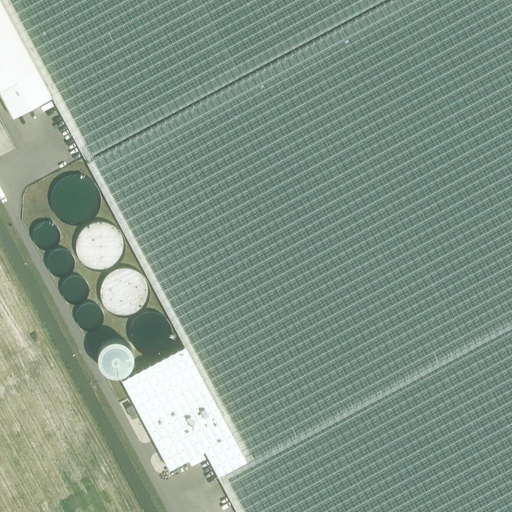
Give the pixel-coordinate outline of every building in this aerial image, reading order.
[(0,0),(0,91),(13,116),(53,96),(1,0),(0,0)] [(1,0),(53,96),(86,157),(378,0),(1,0)] [(219,475),(238,511),(511,511),(511,0),(393,0),(280,60),(88,162),(186,345),(248,460),(219,475)] [(205,449),(219,475),(248,460),(186,345),(122,379),(170,468),(205,449)] [(137,416),(131,405),(126,408),(131,419),(137,416)]
